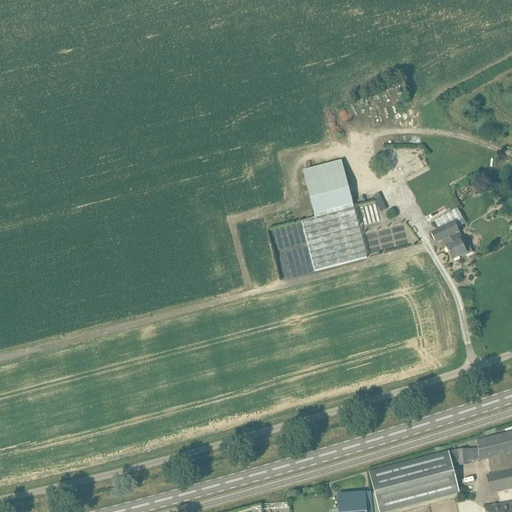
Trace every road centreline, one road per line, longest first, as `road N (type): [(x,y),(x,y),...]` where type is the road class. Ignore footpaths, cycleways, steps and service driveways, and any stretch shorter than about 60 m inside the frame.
road 1 (unclassified): [(0,499),(382,398),(511,354)]
road 2 (track): [(427,246),(0,359)]
road 3 (primary): [(117,511),(511,396)]
road 4 (track): [(0,232),(344,144)]
